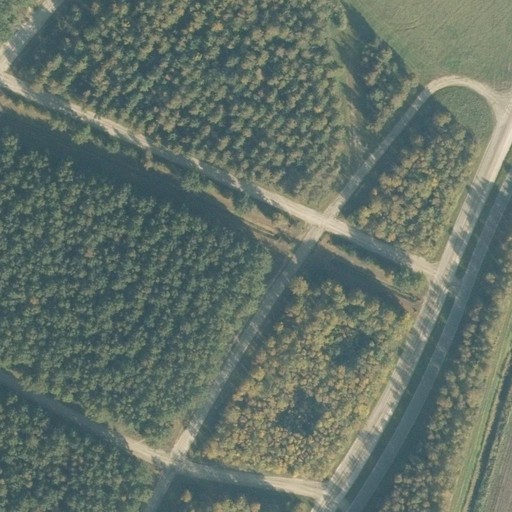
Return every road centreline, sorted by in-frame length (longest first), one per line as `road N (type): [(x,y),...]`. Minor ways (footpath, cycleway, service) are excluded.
road 1 (track): [(0,80),(320,222),(170,460),(0,377)]
road 2 (track): [(322,511),(399,381),(511,113)]
road 3 (track): [(442,278),(320,222),(432,86),(459,79),(511,100)]
road 4 (track): [(147,511),(170,460),(332,496)]
road 5 (unknown): [(358,175),(345,43)]
